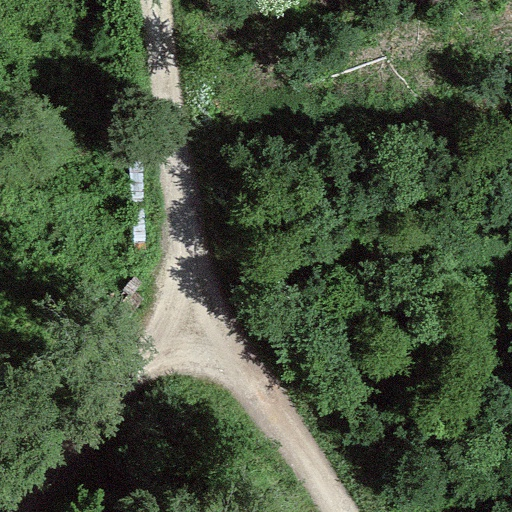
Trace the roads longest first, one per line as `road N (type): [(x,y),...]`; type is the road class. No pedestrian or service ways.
road 1 (track): [(151,0),(153,151),(288,454),(331,511)]
road 2 (track): [(184,219),(177,291),(136,380),(39,511)]
